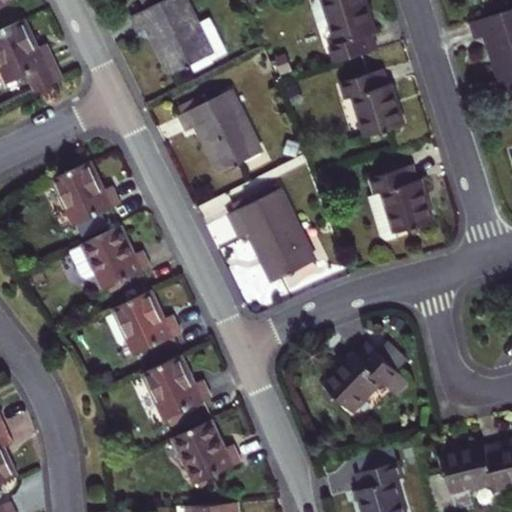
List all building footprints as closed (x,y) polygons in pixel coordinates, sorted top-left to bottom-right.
[(197,24),(185,0),(163,0),(156,4),(131,16),(139,33),(149,27),(172,74),(192,64),(211,55),(213,60),(228,52),(211,17),(197,24)] [(376,50),(371,35),(375,33),(364,0),(315,0),(316,0),(313,7),(319,29),(333,25),(338,43),(332,46),(337,62),(376,50)] [(511,82),(511,9),(471,22),(477,39),(488,36),(504,85),(511,82)] [(0,31),(0,64),(9,83),(28,74),(38,92),(66,78),(48,43),(38,47),(24,19),(0,31)] [(213,60),(211,55),(192,64),(196,73),(215,64),(213,60)] [(287,55),(276,59),(281,73),(291,70),(287,55)] [(355,96),(367,137),(404,125),(391,84),(387,85),(382,70),(380,70),(371,73),(343,82),(348,99),(355,96)] [(287,88),(293,104),(304,100),(298,84),(287,88)] [(204,103),(183,114),(180,115),(188,131),(198,126),(222,173),(262,153),(231,90),(204,103)] [(179,107),(183,114),(204,103),(200,97),(179,107)] [(291,141),(287,154),(297,156),(300,144),(291,141)] [(104,190),(90,161),(54,178),(76,225),(81,222),(101,212),(122,202),(113,185),(104,190)] [(396,164),(397,169),(405,167),(403,161),(396,164)] [(372,177),(378,194),(384,192),(389,207),(375,212),(381,235),(386,238),(391,239),(398,237),(397,232),(434,221),(421,179),(416,180),(411,165),(405,167),(397,169),(372,177)] [(321,191),(331,191),(332,176),(322,176),(321,191)] [(265,197),(274,192),(271,186),(262,191),(265,197)] [(248,205),(237,210),(230,214),(242,239),(252,234),(275,281),(315,261),(280,189),(274,192),(265,197),(248,205)] [(384,192),(378,194),(370,197),(375,212),(389,207),(384,192)] [(234,205),(237,210),(248,205),(245,199),(234,205)] [(101,212),(81,222),(83,227),(104,217),(101,212)] [(134,254),(120,226),(71,249),(83,274),(82,277),(88,280),(99,274),(107,289),(111,287),(131,278),(152,267),(144,250),(134,254)] [(113,292),(133,282),(131,278),(111,287),(113,292)] [(164,319),(150,290),(114,308),(137,354),(182,332),(174,314),(164,319)] [(394,315),(390,324),(402,330),(406,321),(394,315)] [(379,353),(398,370),(408,359),(390,342),(379,353)] [(356,353),(326,384),(327,385),(335,394),(344,402),(341,405),(347,410),(349,407),(353,410),(382,380),(396,394),(409,381),(398,370),(379,353),(370,344),(359,356),(356,353)] [(181,355),(145,372),(167,419),(169,417),(187,409),(212,397),(204,379),(194,383),(181,355)] [(112,372),(103,377),(107,386),(116,381),(112,372)] [(332,397),(335,394),(327,385),(323,389),(332,397)] [(191,416),(187,409),(169,417),(173,425),(191,416)] [(0,485),(17,478),(3,448),(13,443),(0,416),(0,485)] [(224,449),(211,420),(176,436),(198,483),(200,481),(218,473),(243,461),(234,444),(224,449)] [(494,488),(511,483),(511,442),(487,448),(486,444),(444,455),(449,471),(430,476),(438,511),(444,511),(475,503),(471,489),(493,483),(494,488)] [(357,490),(363,511),(405,511),(396,480),(403,478),(398,461),(357,473),(361,489),(357,490)] [(221,478),(218,473),(200,481),(203,486),(221,478)] [(0,506),(0,511),(17,511),(12,501),(0,506)] [(236,511),(236,501),(187,506),(187,511),(236,511)]
